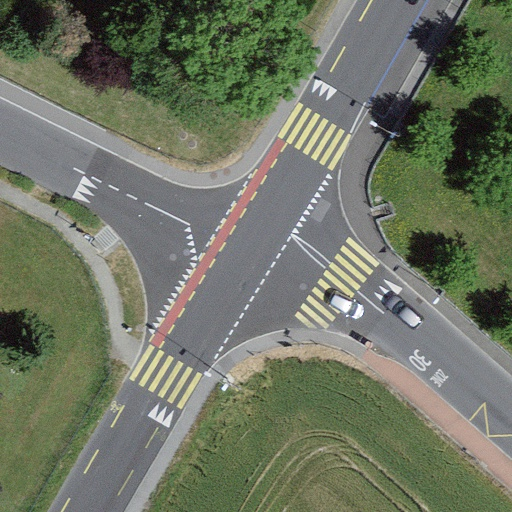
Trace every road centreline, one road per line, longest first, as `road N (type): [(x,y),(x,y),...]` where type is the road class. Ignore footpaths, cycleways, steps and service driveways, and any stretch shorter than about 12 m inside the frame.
road 1 (tertiary): [(259,225),(91,511)]
road 2 (residential): [(259,225),(290,237),(511,421)]
road 3 (residential): [(0,131),(210,216),(259,225)]
road 4 (tertiary): [(396,0),(259,225)]
